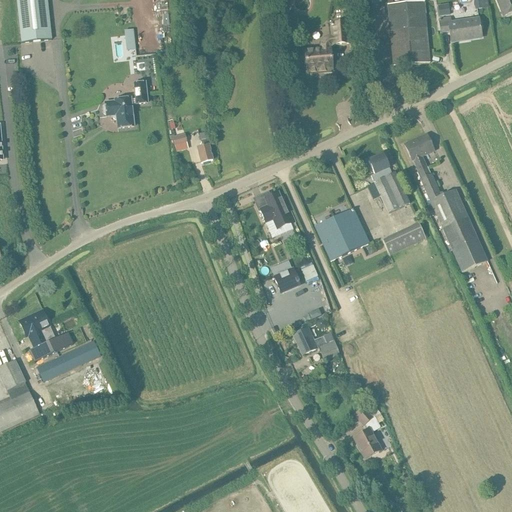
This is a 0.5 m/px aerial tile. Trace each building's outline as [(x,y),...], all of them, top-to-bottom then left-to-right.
[(17,0),(21,44),(51,41),(48,0),(17,0)] [(511,0),(495,0),(503,17),(511,13),(511,0)] [(425,3),(387,6),(393,67),(430,64),(425,3)] [(450,16),(448,5),(437,6),(439,17),(450,16)] [(288,15),(276,16),(278,37),(290,35),(288,15)] [(450,24),(450,19),(439,20),(441,33),(450,32),(452,42),(481,38),(478,19),(450,24)] [(331,71),(330,49),(330,48),(332,47),(350,46),(348,24),(329,24),(330,35),(329,35),(326,36),(323,38),(321,41),(320,44),(319,47),(319,50),(306,51),(307,73),(331,71)] [(127,52),(136,51),(133,30),(125,31),(127,52)] [(148,104),(145,82),(133,83),(135,100),(131,100),(131,99),(115,100),(115,102),(105,103),(105,105),(103,106),(102,107),(103,114),(104,116),(107,115),(107,117),(116,116),(118,129),(134,127),(131,105),(135,104),(135,106),(148,104)] [(212,161),(209,146),(205,133),(199,135),(202,148),(197,149),(201,163),(212,161)] [(173,146),(187,143),(185,135),(171,138),(173,146)] [(412,162),(412,161),(421,180),(420,180),(451,252),(461,274),(488,263),(478,240),(456,190),(441,197),(431,174),(430,175),(422,157),(434,152),(426,135),(404,145),(412,162)] [(395,173),(391,175),(382,155),(381,156),(380,155),(377,157),(377,158),(369,161),(375,175),(371,177),(388,215),(410,204),(395,173)] [(277,194),(265,200),(264,196),(254,200),(259,212),(260,212),(266,224),(273,220),(277,230),(290,224),(277,194)] [(353,210),(315,228),(331,262),(369,245),(353,210)] [(419,224),(382,241),(390,256),(426,240),(419,224)] [(288,262),(271,269),(274,276),(273,277),(281,295),(301,287),(293,268),(291,269),(288,262)] [(303,282),(316,277),(312,265),(299,269),(303,282)] [(26,338),(29,336),(32,342),(30,343),(33,350),(29,352),(34,363),(73,345),(67,334),(49,342),(46,336),(43,337),(40,331),(50,327),(43,311),(19,322),(26,338)] [(63,320),(64,332),(72,330),(73,335),(79,334),(79,340),(80,340),(77,318),(63,320)] [(326,345),(323,337),(314,341),(308,329),(293,336),(302,355),(318,348),(323,361),(339,355),(334,342),(326,345)] [(93,342),(36,368),(43,383),(100,357),(93,342)] [(0,365),(0,382),(6,398),(0,400),(0,432),(37,417),(13,360),(0,365)] [(363,408),(353,416),(363,428),(373,420),(363,408)] [(364,460),(381,451),(377,444),(378,442),(375,438),(374,437),(370,430),(354,438),(358,445),(357,446),(364,460)]
